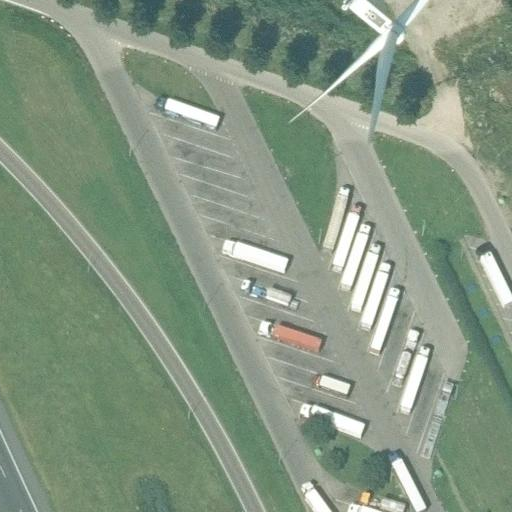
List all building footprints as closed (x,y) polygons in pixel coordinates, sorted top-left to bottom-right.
[(157,95),(211,108),(214,96),(160,83),(157,95)] [(236,171),(240,161),(193,146),(190,156),(236,171)] [(335,171),(315,233),(327,236),(347,175),(335,171)] [(250,217),(248,227),(269,231),(271,221),(250,217)] [(249,242),(252,231),(223,224),(220,235),(249,242)] [(227,252),(263,265),(267,255),(231,242),(227,252)] [(254,278),(298,290),(301,280),(256,268),(254,278)] [(317,377),(315,387),(334,391),(337,381),(317,377)] [(296,387),(293,397),(354,417),(357,407),(296,387)] [(369,495),(366,505),(386,511),(396,511),(399,505),(369,495)]
